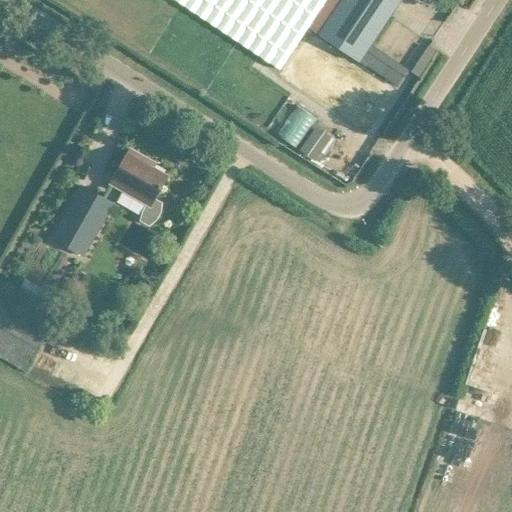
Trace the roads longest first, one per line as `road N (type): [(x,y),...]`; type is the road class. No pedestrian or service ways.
road 1 (unclassified): [(357,211),(330,206),(10,0)]
road 2 (unclassified): [(357,211),(414,144),(506,0)]
road 3 (track): [(414,144),(511,243)]
